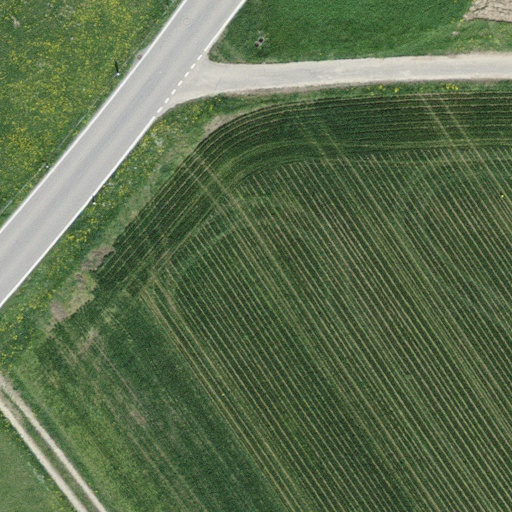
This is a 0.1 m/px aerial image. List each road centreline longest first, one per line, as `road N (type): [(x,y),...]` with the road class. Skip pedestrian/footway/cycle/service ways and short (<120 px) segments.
road 1 (track): [(511,66),(148,83)]
road 2 (tertiary): [(0,265),(211,0)]
road 3 (track): [(87,511),(0,403)]
